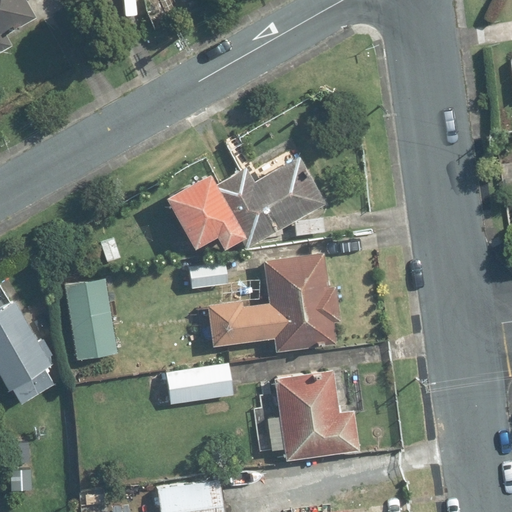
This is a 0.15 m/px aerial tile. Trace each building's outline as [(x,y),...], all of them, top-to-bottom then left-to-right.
[(0,0),(0,51),(11,45),(8,39),(11,27),(36,14),(28,0),(0,0)] [(288,135),(217,178),(249,230),(242,235),(247,243),(325,196),(288,135)] [(217,178),(209,165),(167,190),(197,238),(217,226),(226,241),(240,233),(242,235),(249,230),(217,178)] [(269,300),(243,302),(243,295),(208,299),(212,341),(274,335),(276,347),(337,341),(334,316),(341,315),(339,293),(329,294),(325,251),(265,257),(269,300)] [(227,260),(191,264),(193,284),(229,281),(227,260)] [(108,275),(66,281),(76,354),(118,348),(108,275)] [(53,362),(18,299),(0,309),(0,366),(18,399),(55,379),(47,365),(53,362)] [(141,349),(142,366),(171,364),(170,347),(141,349)] [(166,368),(170,400),(234,391),(230,360),(166,368)] [(285,445),(286,454),(358,445),(354,407),(338,408),(333,364),(276,371),(281,413),(269,414),(272,446),(285,445)] [(221,511),(218,480),(159,486),(161,511),(221,511)]
